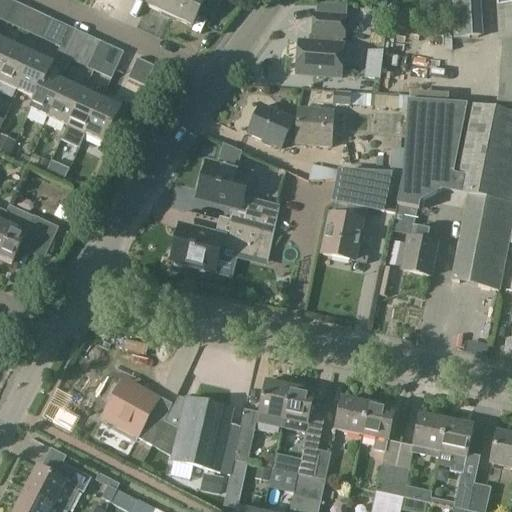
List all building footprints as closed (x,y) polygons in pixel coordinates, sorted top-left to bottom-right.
[(149,0),(146,8),(168,19),(177,0),(149,0)] [(177,0),(168,19),(191,29),(193,30),(200,15),(212,20),(221,0),(177,0)] [(449,0),(452,40),(482,39),(479,0),(449,0)] [(511,0),(495,0),(498,44),(502,43),(511,42),(511,0)] [(432,13),(428,15),(434,26),(448,20),(442,8),(438,10),(432,13)] [(372,10),(371,18),(378,28),(387,28),(389,12),(372,10)] [(28,11),(24,21),(32,25),(37,15),(28,11)] [(297,42),(295,78),(341,81),(344,46),(340,45),(341,40),(344,41),(346,17),(316,15),(313,15),(311,35),(313,35),(313,43),(297,42)] [(32,25),(24,21),(19,31),(28,35),(32,25)] [(74,32),(64,28),(60,38),(69,42),(74,32)] [(60,38),(55,48),(59,50),(64,52),(69,42),(60,38)] [(0,42),(0,82),(15,49),(0,42)] [(511,42),(502,43),(496,113),(511,116),(511,42)] [(100,44),(96,54),(105,59),(110,49),(100,44)] [(33,58),(15,49),(0,82),(0,85),(17,93),(33,58)] [(52,66),(50,71),(60,76),(64,75),(70,61),(72,57),(59,50),(57,55),(52,66)] [(366,52),(362,80),(379,82),(383,54),(366,52)] [(96,54),(91,64),(96,66),(101,68),(105,59),(96,54)] [(52,66),(33,58),(17,93),(34,101),(46,77),(50,71),(52,66)] [(155,77),(150,75),(153,68),(136,60),(127,81),(149,91),(155,77)] [(34,101),(29,111),(48,120),(64,86),(46,77),(34,101)] [(64,86),(48,120),(66,129),(82,94),(64,86)] [(82,94),(66,129),(85,137),(100,102),(82,94)] [(349,108),(350,98),(350,95),(333,94),(332,107),(349,108)] [(100,102),(85,137),(103,146),(119,111),(100,102)] [(402,177),(397,208),(417,212),(418,212),(419,205),(438,195),(441,195),(441,193),(467,199),(467,198),(462,197),(465,180),(451,177),(465,107),(448,106),(407,104),(404,151),(402,177)] [(293,121),(260,107),(248,135),(281,149),(293,121)] [(465,107),(451,177),(465,180),(462,197),(467,198),(467,199),(511,207),(511,116),(496,113),(469,107),(465,107)] [(368,122),(368,109),(350,109),(350,121),(368,122)] [(294,146),(294,148),(331,150),(334,112),(321,111),(311,111),(310,110),(296,110),(296,123),(295,127),(294,146)] [(0,136),(0,153),(8,158),(15,144),(0,136)] [(389,172),(389,176),(392,176),(402,177),(404,151),(390,150),(389,172)] [(40,161),(35,171),(43,175),(48,165),(40,161)] [(277,207),(243,198),(249,174),(206,163),(198,196),(226,203),(225,207),(231,209),(228,221),(219,219),(218,220),(220,221),(221,220),(230,222),(230,224),(262,232),(262,233),(272,235),(277,207)] [(60,170),(55,181),(62,184),(67,173),(60,170)] [(387,199),(392,176),(389,176),(337,172),(330,205),(383,216),(384,214),(387,199)] [(392,176),(387,199),(384,214),(395,217),(397,208),(402,177),(392,176)] [(89,180),(84,193),(95,198),(101,185),(89,180)] [(75,190),(70,201),(85,207),(90,197),(75,190)] [(511,207),(467,199),(450,284),(499,293),(500,287),(508,250),(511,228),(511,207)] [(1,227),(0,230),(0,260),(0,261),(12,267),(19,251),(22,244),(33,249),(44,225),(9,209),(7,214),(1,227)] [(360,223),(328,217),(320,256),(353,263),(360,223)] [(218,220),(215,234),(208,232),(207,236),(179,229),(171,261),(215,272),(220,252),(266,264),(272,235),(262,233),(262,232),(230,224),(230,222),(221,220),(220,221),(218,220)] [(407,239),(400,274),(431,280),(438,245),(427,243),(429,233),(413,230),(411,229),(409,238),(409,240),(407,239)] [(0,345),(4,348),(16,326),(0,318),(0,345)] [(259,417),(257,425),(280,430),(282,422),(288,391),(283,389),(284,384),(268,381),(267,386),(266,386),(265,386),(262,403),(259,417)] [(282,422),(280,430),(304,436),(301,449),(303,449),(300,462),(297,477),(310,480),(316,452),(321,431),(307,428),(311,406),(314,396),(307,395),(308,390),(296,387),(295,392),(288,391),(282,422)] [(135,439),(150,448),(163,426),(149,418),(154,408),(118,388),(103,415),(138,434),(135,439)] [(246,399),(240,430),(232,463),(246,466),(260,402),(246,399)] [(360,438),(367,407),(340,401),(333,432),(360,438)] [(163,426),(150,448),(172,460),(171,465),(220,475),(229,477),(232,463),(234,453),(220,450),(226,427),(229,412),(186,402),(178,434),(163,426)] [(367,407),(360,438),(376,442),(373,452),(384,455),(386,446),(387,444),(394,413),(367,407)] [(412,451),(411,456),(412,456),(423,459),(424,453),(439,457),(439,456),(446,425),(420,419),(419,419),(413,449),(412,451)] [(438,462),(436,468),(450,471),(449,474),(460,476),(462,476),(467,456),(472,430),(446,425),(439,456),(439,457),(438,462)] [(511,438),(497,436),(490,469),(511,473),(511,438)] [(316,452),(310,480),(324,483),(330,455),(316,452)] [(271,472),(274,456),(262,453),(259,469),(271,472)] [(467,456),(462,476),(462,479),(474,482),(475,479),(479,459),(468,456),(467,456)] [(232,463),(229,477),(228,486),(241,489),(246,466),(232,463)] [(62,464),(54,478),(37,469),(24,494),(51,507),(60,511),(66,511),(77,491),(82,494),(90,479),(62,464)] [(394,469),(382,466),(381,466),(375,494),(388,497),(394,469)] [(394,469),(388,497),(403,500),(404,493),(405,489),(409,472),(408,472),(394,469)] [(255,480),(269,483),(269,481),(271,473),(257,470),(255,480)] [(272,472),(268,491),(280,494),(285,475),(273,472),(272,472)] [(293,497),(292,500),(293,501),(305,503),(310,480),(297,477),(293,497)] [(206,479),(203,494),(219,497),(222,482),(206,479)] [(462,479),(460,490),(472,492),(473,486),(474,482),(462,479)] [(310,480),(305,503),(319,506),(324,483),(310,480)] [(484,511),(490,490),(473,486),(467,511),(484,511)] [(116,493),(106,488),(99,501),(109,506),(116,493)] [(116,493),(109,506),(120,511),(132,511),(137,504),(116,493)] [(24,494),(14,511),(59,511),(60,511),(51,507),(24,494)] [(385,511),(388,497),(375,494),(371,511),(385,511)] [(388,497),(385,511),(400,511),(403,500),(388,497)] [(430,500),(429,506),(453,511),(454,505),(430,500)]
